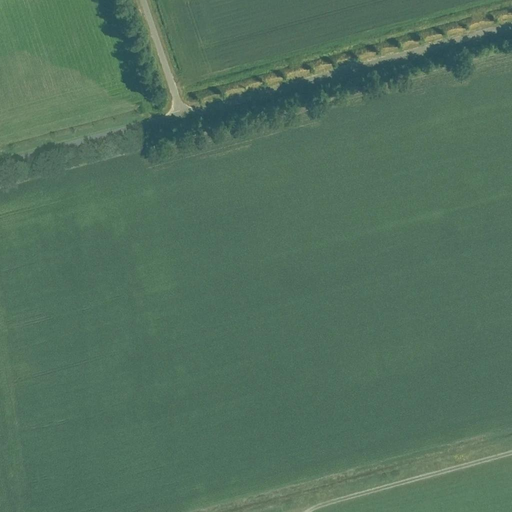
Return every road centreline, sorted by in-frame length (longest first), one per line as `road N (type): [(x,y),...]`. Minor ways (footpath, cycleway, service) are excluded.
road 1 (residential): [(179,112),(511,24)]
road 2 (residential): [(0,160),(179,112)]
